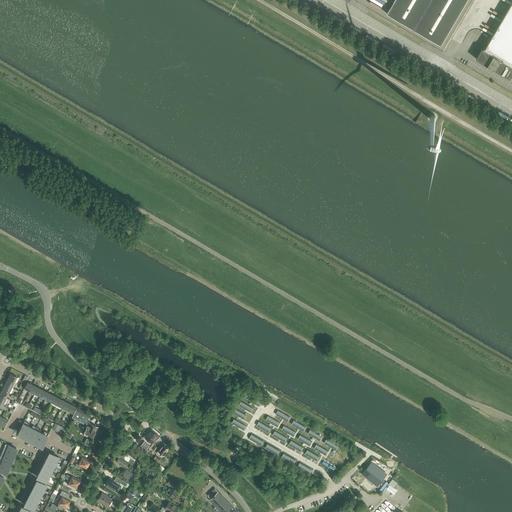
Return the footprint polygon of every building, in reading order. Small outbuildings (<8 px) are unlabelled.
[(394,0),(387,14),(441,45),(467,0),(394,0)] [(482,48),(476,59),(510,79),(511,74),(511,2),(492,37),(484,49),(482,48)] [(11,373),(8,379),(14,382),(17,377),(11,373)] [(8,379),(5,384),(12,387),(14,382),(8,379)] [(27,381),(24,388),(30,391),(33,384),(27,381)] [(5,384),(2,389),(9,393),(12,387),(5,384)] [(33,384),(30,391),(35,393),(38,387),(33,384)] [(38,387),(35,393),(40,396),(44,390),(38,387)] [(2,389),(0,393),(0,394),(6,398),(9,393),(2,389)] [(44,390),(40,396),(46,399),(49,393),(44,390)] [(49,393),(46,399),(51,402),(54,395),(49,393)] [(54,395),(51,402),(56,404),(60,398),(54,395)] [(249,395),(247,399),(259,406),(261,402),(249,395)] [(60,398),(56,404),(62,407),(65,401),(60,398)] [(65,401),(62,407),(67,410),(70,404),(65,401)] [(241,401),(239,405),(251,412),(253,408),(241,401)] [(70,404),(67,410),(73,413),(76,406),(70,404)] [(76,410),(72,418),(79,421),(78,422),(86,426),(85,428),(86,428),(84,432),(83,435),(87,436),(88,434),(92,436),(93,436),(94,436),(95,434),(94,433),(97,427),(87,422),(90,415),(83,411),(76,408),(76,410)] [(234,408),(232,412),(244,419),(246,415),(234,408)] [(278,410),(276,414),(288,421),(290,417),(278,410)] [(268,416),(266,420),(278,427),(280,423),(268,416)] [(234,419),(232,423),(244,430),(246,426),(234,419)] [(294,420),(292,424),(304,431),(306,427),(294,420)] [(24,421),(18,434),(21,435),(24,437),(29,426),(27,425),(28,423),(24,421)] [(259,421),(257,425),(268,432),(271,428),(259,421)] [(29,426),(24,437),(26,438),(27,438),(30,440),(36,427),(33,425),(32,427),(29,426)] [(284,425),(282,429),(294,436),(296,432),(284,425)] [(36,427),(30,440),(33,441),(33,442),(36,443),(41,432),(39,431),(40,429),(36,427)] [(159,435),(151,429),(147,434),(145,437),(152,442),(159,435)] [(310,430),(308,433),(320,440),(322,437),(310,430)] [(41,432),(36,443),(38,444),(42,446),(49,433),(44,431),(43,433),(41,432)] [(275,431),(273,435),(285,442),(287,438),(275,431)] [(251,434),(249,438),(261,445),(263,441),(251,434)] [(300,435),(298,439),(310,446),(312,442),(300,435)] [(326,439),(324,443),(336,450),(338,446),(326,439)] [(291,440),(289,444),(301,451),(303,447),(291,440)] [(141,446),(145,450),(149,446),(145,441),(141,446)] [(5,444),(3,450),(14,455),(16,448),(6,444),(5,444)] [(162,457),(169,448),(164,444),(157,452),(162,457)] [(267,444),(265,448),(277,455),(279,451),(267,444)] [(316,444),(314,448),(326,455),(328,451),(316,444)] [(3,450),(0,456),(11,461),(14,455),(3,450)] [(307,450),(305,454),(317,461),(319,457),(307,450)] [(57,462),(59,457),(49,452),(47,457),(57,462)] [(284,453),(281,457),(293,464),(295,460),(284,453)] [(0,456),(0,463),(9,467),(11,461),(0,456)] [(126,467),(129,464),(131,466),(135,461),(131,458),(128,456),(127,456),(126,456),(125,456),(124,457),(123,458),(120,456),(117,460),(126,467)] [(156,456),(152,461),(156,465),(160,460),(156,456)] [(54,467),(57,462),(47,457),(44,462),(54,467)] [(80,461),(88,465),(90,461),(82,457),(80,461)] [(79,468),(80,466),(86,469),(88,465),(80,461),(78,464),(77,463),(75,466),(79,468)] [(51,472),(54,467),(44,462),(42,467),(51,472)] [(0,463),(0,470),(6,473),(9,467),(0,463)] [(300,463),(298,467),(309,474),(312,470),(300,463)] [(372,464),(364,475),(378,485),(386,475),(372,464)] [(49,477),(51,472),(42,467),(39,472),(49,477)] [(122,477),(132,484),(137,477),(132,474),(133,473),(127,469),(124,474),(124,475),(122,477)] [(46,482),(49,477),(39,472),(37,476),(46,482)] [(70,480),(78,484),(80,480),(72,476),(70,480)] [(115,491),(120,484),(110,478),(105,485),(115,491)] [(37,480),(34,485),(43,489),(45,484),(37,480)] [(69,493),(72,487),(75,488),(76,488),(78,484),(70,480),(68,484),(67,486),(60,482),(59,485),(61,487),(60,488),(69,493)] [(386,482),(379,492),(381,494),(388,483),(386,482)] [(390,484),(387,488),(394,494),(397,490),(390,484)] [(43,489),(34,485),(32,490),(40,494),(43,489)] [(130,491),(129,492),(135,495),(138,490),(133,486),(130,491)] [(174,499),(174,500),(177,502),(178,501),(181,503),(186,496),(175,489),(170,496),(174,499)] [(210,500),(215,505),(212,509),(215,511),(238,511),(218,491),(215,489),(209,495),(211,498),(210,500)] [(40,494),(32,490),(29,494),(38,499),(40,494)] [(60,500),(68,504),(71,498),(61,493),(60,495),(62,496),(60,500)] [(112,499),(118,503),(119,500),(113,496),(111,498),(102,493),(98,500),(108,506),(112,499)] [(38,499),(29,494),(27,499),(35,504),(38,499)] [(35,504),(27,499),(24,504),(33,509),(35,504)] [(68,504),(60,500),(58,504),(57,506),(61,509),(63,506),(66,508),(68,504)] [(160,511),(161,511),(175,511),(178,508),(169,502),(165,508),(163,507),(160,511)] [(124,504),(119,511),(129,511),(131,508),(133,506),(129,503),(127,506),(124,504)]
